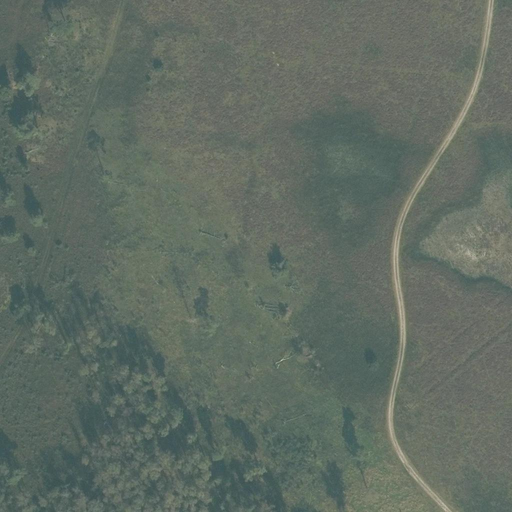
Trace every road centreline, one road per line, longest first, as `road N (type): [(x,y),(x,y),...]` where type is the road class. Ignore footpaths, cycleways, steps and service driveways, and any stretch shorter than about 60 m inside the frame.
road 1 (track): [(488,0),(478,75),(396,242),(404,342),(388,428),(448,511)]
road 2 (track): [(124,0),(33,281)]
